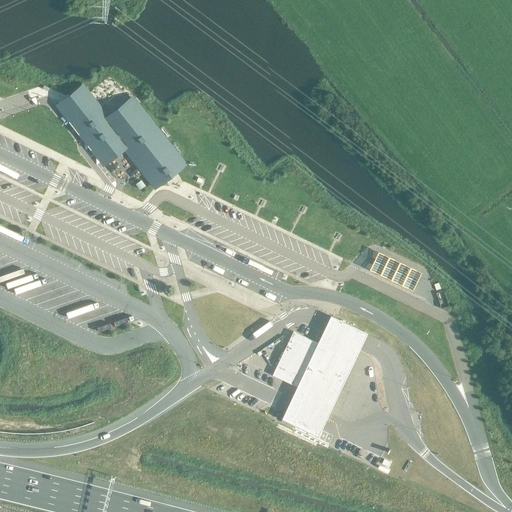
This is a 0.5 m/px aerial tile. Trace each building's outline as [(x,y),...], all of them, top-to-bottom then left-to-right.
[(84,87),(60,106),(66,115),(64,116),(67,120),(69,118),(82,134),(80,136),(94,154),(96,152),(104,162),(122,147),(124,150),(153,187),(184,162),(139,104),(134,98),(109,118),(84,87)] [(376,260),(370,272),(413,293),(419,280),(422,274),(379,254),(376,260)] [(368,335),(332,318),(284,421),(320,437),(368,335)] [(318,344),(292,331),(271,374),(298,387),(303,378),(304,377),(303,377),(319,345),(320,344),(319,343),(318,344)] [(265,348),(259,352),(266,362),(271,358),(265,348)] [(358,477),(356,483),(382,493),(384,487),(358,477)] [(185,495),(183,501),(194,503),(196,498),(185,495)]
